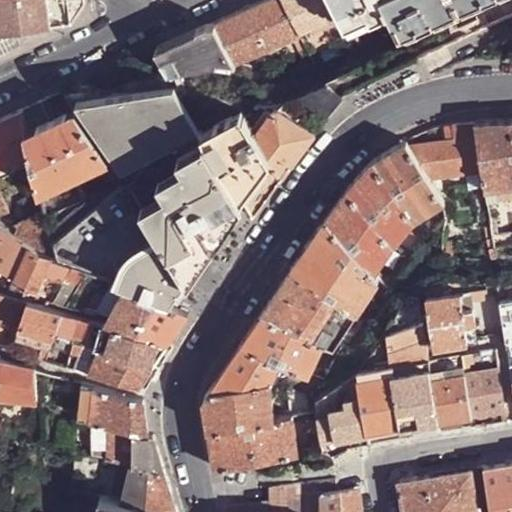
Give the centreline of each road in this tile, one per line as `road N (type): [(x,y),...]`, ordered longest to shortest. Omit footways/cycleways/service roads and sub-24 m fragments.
road 1 (tertiary): [(198,511),(177,398),(182,377),(328,162),(390,114),(436,97),(511,86)]
road 2 (residential): [(378,467),(398,456),(511,439)]
road 3 (residential): [(0,85),(119,30)]
